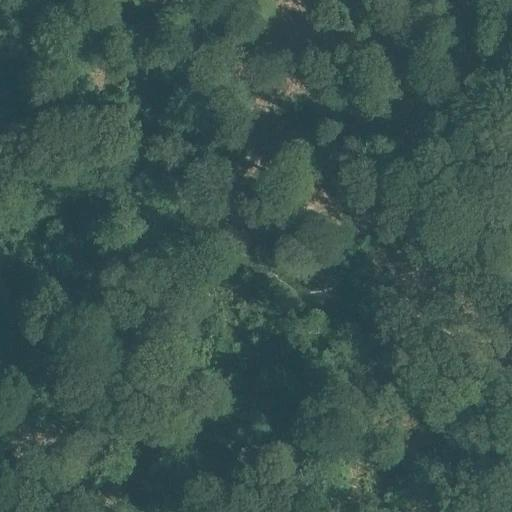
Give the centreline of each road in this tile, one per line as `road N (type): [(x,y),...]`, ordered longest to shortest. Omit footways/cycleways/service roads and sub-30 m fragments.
road 1 (track): [(511,300),(225,196),(162,180),(0,163)]
road 2 (track): [(0,235),(15,418),(10,511)]
